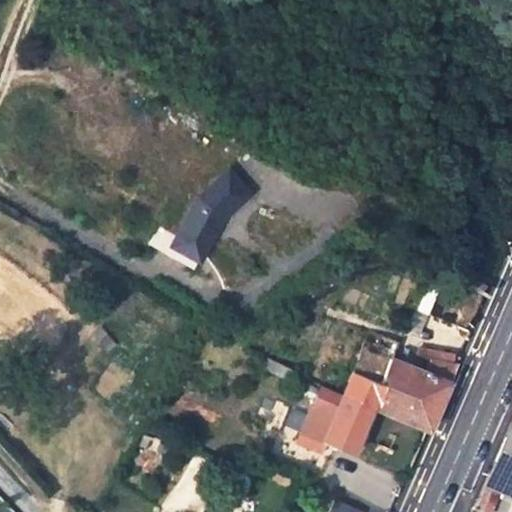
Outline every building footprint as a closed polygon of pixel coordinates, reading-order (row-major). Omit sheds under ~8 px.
[(176,234),(159,225),(149,242),(193,268),(222,218),(220,215),(227,209),(229,212),(251,193),(230,168),(198,194),(176,234)] [(406,376),(383,367),(389,353),(360,343),(336,400),(369,417),(419,443),(442,391),(406,376)] [(412,359),(406,376),(442,391),(450,374),(445,373),(446,365),(412,359)] [(336,400),(314,388),(291,440),(316,452),(347,466),(369,417),(336,400)] [(511,419),(483,485),(473,508),(482,511),(489,511),(498,491),(511,496),(511,419)] [(311,462),(316,452),(291,440),(287,449),(311,462)] [(258,475),(252,486),(288,502),(295,488),(258,475)]
